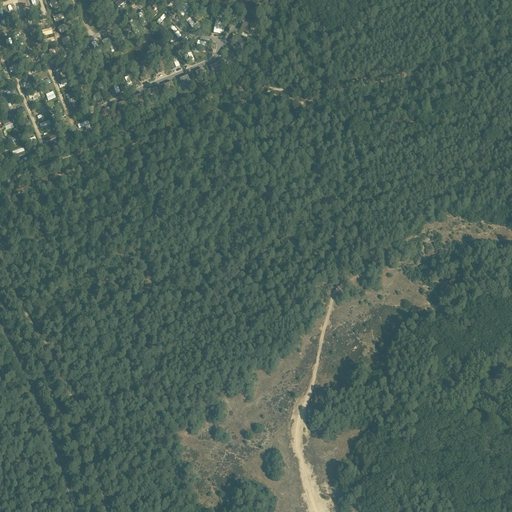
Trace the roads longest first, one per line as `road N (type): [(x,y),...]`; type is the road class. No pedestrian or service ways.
road 1 (track): [(346,119),(364,192),(358,222),(366,257),(331,297),(304,420),(302,453),(319,511)]
road 2 (track): [(312,99),(274,95),(233,106),(0,200)]
road 3 (track): [(0,241),(20,293),(63,362),(109,511)]
road 4 (track): [(45,0),(90,108),(212,59),(233,25)]
road 5 (track): [(239,82),(0,186)]
road 6 (track): [(312,99),(439,68),(511,37)]
road 7 (primary): [(75,511),(0,326)]
road 8 (track): [(346,119),(511,143)]
